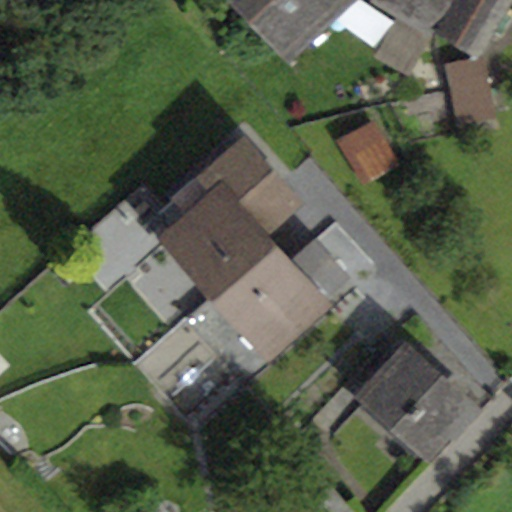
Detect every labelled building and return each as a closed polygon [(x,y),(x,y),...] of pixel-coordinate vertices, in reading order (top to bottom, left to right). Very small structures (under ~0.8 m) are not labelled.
[(248,0),(257,9),(266,0),(248,0)] [(291,46),(338,0),(266,0),(257,9),(291,46)] [(380,0),(379,2),(435,33),(438,29),(454,0),(380,0)] [(508,0),(454,0),(438,29),(480,52),(508,0)] [(450,66),(464,121),(490,115),(475,59),(450,66)] [(373,132),(332,148),(349,189),(390,173),(373,132)] [(335,265),(314,242),(289,264),(257,229),(275,213),(293,197),(244,142),(207,175),(221,191),(177,230),(173,234),(269,342),(319,297),(310,287),(320,278),(335,265)] [(160,212),(177,230),(221,191),(207,175),(204,173),(160,212)] [(310,287),(319,297),(344,275),(335,265),(320,278),(310,287)] [(447,420),(457,429),(475,410),(410,351),(364,402),(418,451),(447,420)]
